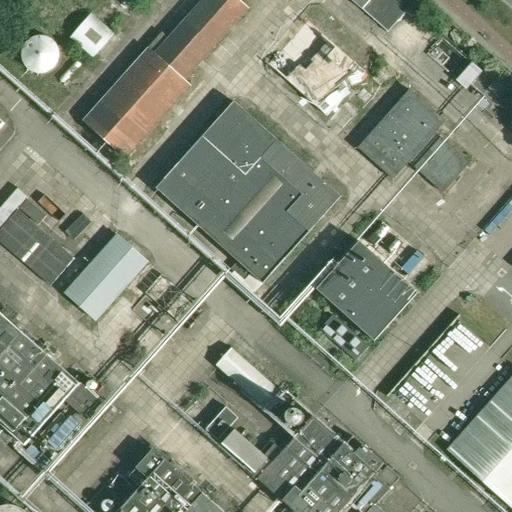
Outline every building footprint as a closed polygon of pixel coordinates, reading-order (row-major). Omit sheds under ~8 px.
[(192,86),(186,81),(250,9),(238,0),(202,0),(154,53),(149,48),(84,121),(127,159),(192,86)] [(363,10),(380,24),(389,32),(417,0),(351,0),(363,10)] [(117,33),(95,13),(74,35),(97,55),(117,33)] [(366,73),(308,21),(269,65),(327,117),(366,73)] [(59,55),(59,51),(58,44),(56,40),(53,37),(49,34),(46,33),(39,32),(36,33),(32,34),(27,38),(23,44),(22,51),(23,57),(25,61),(28,65),(31,67),(35,69),(41,70),(47,69),(53,65),(58,59),(59,55)] [(434,53),(450,62),(455,53),(440,44),(434,53)] [(97,91),(105,84),(85,62),(66,79),(76,90),(87,80),(97,91)] [(499,73),(492,67),(485,74),(493,81),(499,73)] [(394,180),(409,162),(443,193),(470,163),(435,133),(446,121),(411,90),(358,148),(394,180)] [(171,174),(158,189),(162,193),(238,261),(231,269),(245,281),(252,273),(252,274),(258,279),(264,284),(342,197),(235,101),(185,158),(171,174)] [(511,152),(509,150),(489,170),(500,182),(511,169),(511,152)] [(54,180),(29,206),(50,226),(75,200),(54,180)] [(467,221),(485,199),(475,190),(456,212),(467,221)] [(117,234),(65,293),(75,303),(87,314),(97,322),(127,289),(141,302),(134,310),(145,320),(162,336),(176,321),(188,332),(205,312),(150,263),(140,254),(128,243),(117,234)] [(376,342),(393,322),(418,294),(360,241),(318,290),(376,342)] [(2,316),(0,314),(0,432),(20,451),(25,446),(65,402),(87,422),(103,404),(22,332),(2,316)] [(332,343),(320,352),(329,363),(340,354),(332,343)] [(216,366),(234,382),(265,410),(281,393),(232,349),(216,366)] [(207,367),(198,371),(208,395),(217,391),(207,367)] [(511,378),(447,451),(511,508),(511,378)] [(239,418),(227,407),(206,430),(219,441),(239,418)] [(236,430),(223,445),(252,470),(250,473),(259,480),(268,489),(280,499),(295,511),(341,511),(346,508),(351,501),(356,505),(362,510),(363,511),(383,511),(376,505),(399,479),(400,478),(387,466),(386,467),(379,475),(377,473),(383,465),(384,464),(363,445),(356,453),(347,446),(348,445),(339,437),(322,422),(314,415),(306,424),(308,425),(284,452),(275,444),(265,456),(236,430)] [(224,511),(167,460),(165,461),(154,450),(137,469),(150,479),(120,511),(224,511)] [(28,511),(26,508),(22,505),(19,504),(13,502),(10,502),(3,504),(0,505),(0,511),(28,511)]
